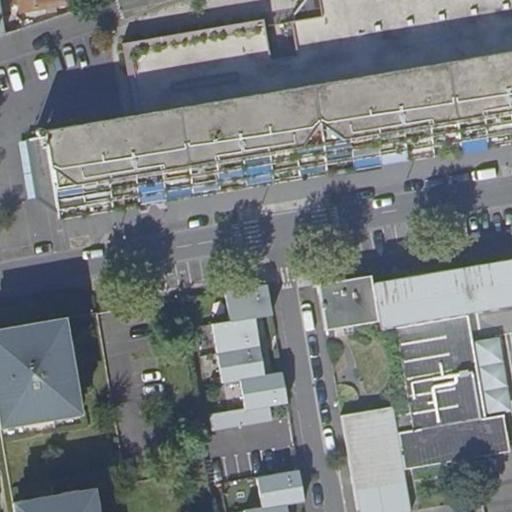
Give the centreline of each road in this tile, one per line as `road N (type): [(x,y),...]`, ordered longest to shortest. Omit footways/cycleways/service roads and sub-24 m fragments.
road 1 (residential): [(336,511),(313,450),(279,229)]
road 2 (residential): [(0,276),(279,229)]
road 3 (residential): [(279,229),(511,191)]
